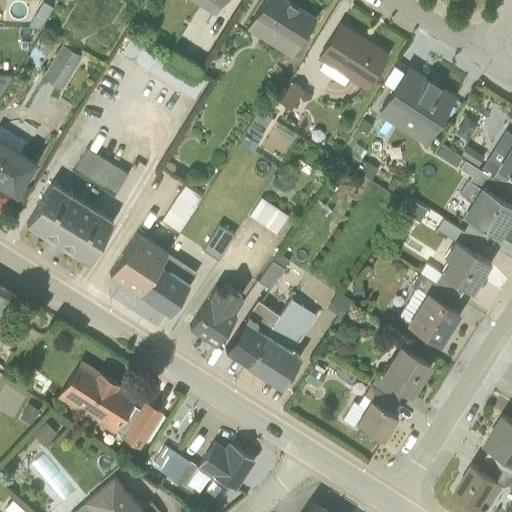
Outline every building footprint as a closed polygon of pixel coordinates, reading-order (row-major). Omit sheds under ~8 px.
[(191,0),(213,13),(221,0),(191,0)] [(314,16),(289,0),(262,0),(245,27),(290,56),(314,16)] [(338,21),(316,57),(322,61),(318,68),(342,84),(347,76),(365,88),(388,52),(338,21)] [(63,39),(44,73),(64,85),(83,51),(63,39)] [(424,142),(455,94),(406,64),(376,112),(424,142)] [(303,89),(291,81),(277,100),(289,109),(303,89)] [(464,115),(454,132),(466,139),(476,122),(464,115)] [(23,140),(0,125),(0,184),(14,194),(35,160),(17,149),(23,140)] [(511,133),(507,130),(480,169),(511,189),(511,133)] [(482,155),(465,144),(459,154),(476,165),(482,155)] [(458,159),(438,146),(435,152),(455,164),(458,159)] [(106,160),(85,148),(72,171),(92,183),(106,160)] [(511,194),(511,189),(463,159),(458,166),(470,173),(458,192),(467,198),(459,211),(469,218),(461,229),(481,242),(489,230),(498,236),(511,213),(511,205),(507,202),(511,194)] [(125,172),(106,160),(92,183),(113,195),(125,172)] [(81,200),(51,181),(25,223),(55,242),(81,200)] [(160,219),(179,232),(201,197),(183,185),(160,219)] [(426,209),(406,196),(398,207),(401,209),(400,210),(418,221),(426,209)] [(286,214),(260,197),(248,214),(275,232),(286,214)] [(55,242),(86,261),(112,218),(81,200),(55,242)] [(471,291),(489,261),(475,252),(481,242),(459,228),(441,217),(435,227),(453,238),(442,255),(447,258),(439,271),(425,262),(418,272),(457,296),(463,286),(471,291)] [(108,272),(137,293),(165,253),(136,231),(108,272)] [(277,252),(258,280),(268,287),(288,260),(277,252)] [(137,293),(168,313),(194,273),(165,253),(137,293)] [(457,296),(418,272),(411,283),(416,286),(399,314),(407,319),(405,322),(439,344),(459,312),(451,307),(457,296)] [(188,325),(214,343),(235,312),(231,309),(240,294),(227,284),(223,291),(213,285),(188,325)] [(0,330),(15,296),(0,286),(0,330)] [(315,314),(289,296),(244,363),(278,385),(299,354),(291,349),(315,314)] [(277,313),(256,299),(223,349),(244,363),(277,313)] [(410,396),(430,364),(398,344),(378,375),(376,373),(370,383),(396,400),(402,391),(410,396)] [(57,397),(138,447),(161,410),(143,399),(129,422),(121,417),(136,394),(79,357),(57,397)] [(323,369),(315,364),(313,368),(311,367),(304,379),(317,387),(324,375),(320,372),(323,369)] [(342,418),(352,425),(355,421),(370,431),(369,432),(375,436),(376,435),(382,438),(396,415),(389,411),(396,400),(370,383),(357,404),(352,401),(342,418)] [(37,409),(27,402),(18,417),(29,424),(37,409)] [(511,471),(511,418),(501,411),(481,442),(490,448),(484,457),(511,473),(511,471)] [(55,432),(45,422),(32,435),(43,446),(55,432)] [(234,485),(251,459),(228,443),(219,455),(209,448),(197,465),(163,444),(152,461),(161,467),(159,470),(175,480),(174,482),(185,484),(186,483),(197,490),(208,475),(217,481),(220,477),(234,485)] [(471,463),(454,489),(485,508),(501,483),(504,484),(511,473),(484,457),(478,467),(471,463)] [(84,503),(72,511),(142,511),(113,477),(83,502),(84,503)] [(300,511),(326,511),(309,499),(300,511)] [(24,511),(11,500),(3,507),(8,511),(24,511)]
